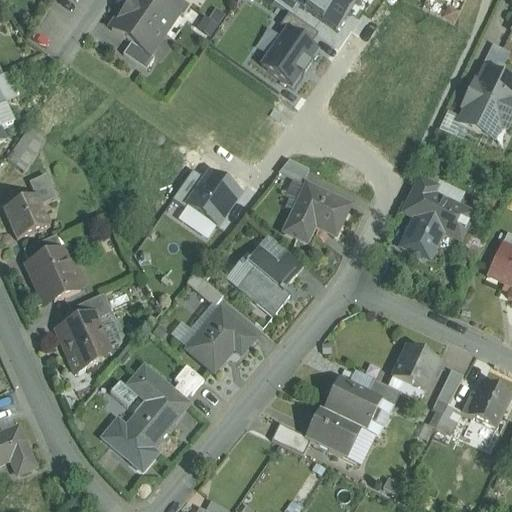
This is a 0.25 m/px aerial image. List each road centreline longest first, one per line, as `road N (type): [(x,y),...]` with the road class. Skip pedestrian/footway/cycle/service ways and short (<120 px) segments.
road 1 (residential): [(358,281),(163,511)]
road 2 (residential): [(116,511),(63,453),(0,309)]
road 3 (unknown): [(390,218),(403,190),(398,179),(318,136),(317,124),(362,51)]
road 4 (residential): [(511,355),(358,281)]
